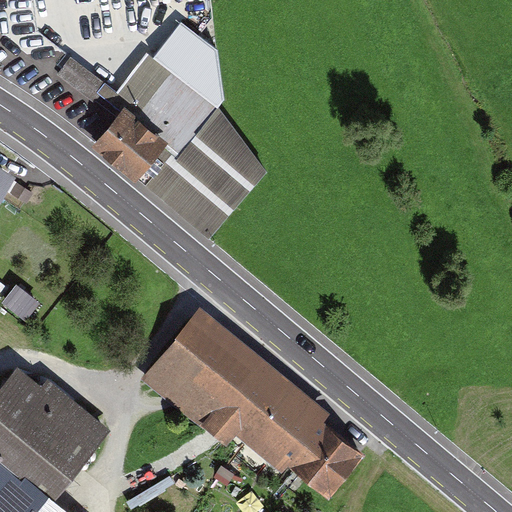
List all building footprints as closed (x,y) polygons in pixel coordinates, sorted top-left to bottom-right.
[(117,95),(71,57),(58,75),(119,118),(98,146),(142,186),(163,164),(172,170),(154,189),(214,240),(269,171),(227,113),(220,51),(181,22),(154,60),(148,55),(117,95)] [(0,195),(12,175),(0,167),(0,195)] [(14,263),(0,252),(0,271),(5,275),(14,263)] [(39,301),(17,284),(4,299),(26,317),(39,301)] [(335,418),(202,309),(146,377),(225,441),(235,430),(282,468),(290,460),(329,492),(362,452),(329,425),(335,418)] [(104,426),(20,360),(0,385),(0,444),(55,488),(104,426)] [(0,511),(73,511),(0,451),(0,511)]
